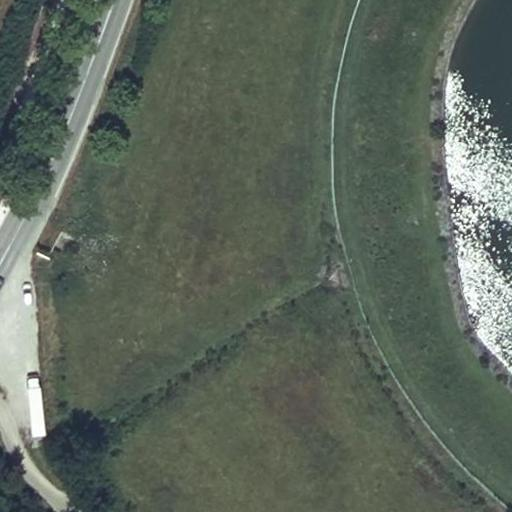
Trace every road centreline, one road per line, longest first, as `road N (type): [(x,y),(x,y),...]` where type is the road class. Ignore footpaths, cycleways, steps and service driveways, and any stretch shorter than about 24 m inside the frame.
road 1 (secondary): [(23,300),(105,291),(141,269),(185,199),(181,117),(162,80),(132,51)]
road 2 (secondary): [(0,261),(70,115),(113,0)]
